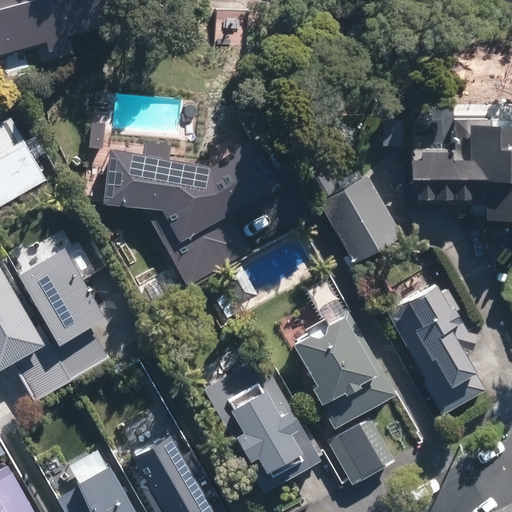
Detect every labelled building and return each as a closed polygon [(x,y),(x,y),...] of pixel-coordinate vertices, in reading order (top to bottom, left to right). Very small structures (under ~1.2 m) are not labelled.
[(0,0),(0,52),(106,24),(99,0),(0,0)] [(9,118),(0,123),(0,204),(44,179),(9,118)] [(511,222),(511,121),(457,122),(457,152),(413,152),(413,207),(486,207),(486,222),(511,222)] [(383,146),(403,146),(403,123),(382,123),(383,146)] [(273,189),(249,145),(213,168),(111,150),(105,204),(145,207),(187,283),(248,249),(228,214),(273,189)] [(315,203),(350,263),(397,236),(363,175),(315,203)] [(71,382),(106,363),(84,324),(102,314),(64,249),(18,277),(42,322),(40,325),(71,382)] [(0,370),(15,363),(36,401),(71,382),(40,325),(35,328),(0,265),(0,370)] [(436,294),(430,284),(382,312),(422,381),(419,383),(437,416),(482,390),(469,368),(467,370),(459,355),(465,352),(463,350),(467,350),(471,333),(463,331),(457,320),(454,321),(449,313),(456,309),(444,289),(436,294)] [(225,294),(214,301),(225,320),(236,313),(225,294)] [(390,394),(343,310),(331,317),(332,319),(323,324),(320,319),(300,330),(303,336),(287,345),(311,387),(307,389),(329,429),(390,394)] [(265,359),(205,393),(265,499),(326,464),(265,359)] [(165,386),(157,374),(129,389),(137,402),(132,405),(139,416),(121,427),(129,442),(124,445),(127,451),(124,453),(158,511),(197,511),(220,498),(187,442),(198,436),(168,384),(165,386)] [(348,483),(390,458),(366,417),(324,440),(348,483)] [(108,511),(74,449),(24,477),(43,511),(108,511)] [(0,477),(0,511),(30,511),(7,473),(0,477)]
